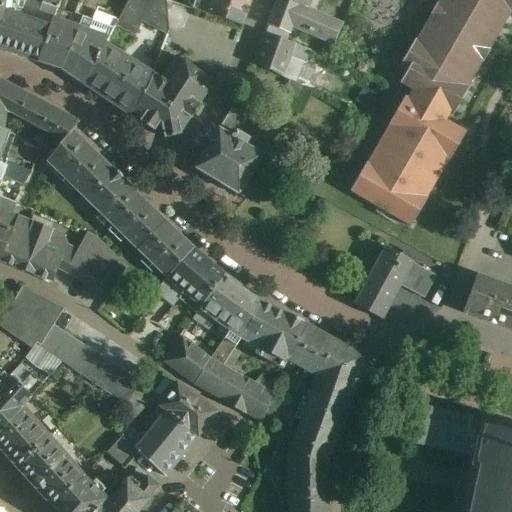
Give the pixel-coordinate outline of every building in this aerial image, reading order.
[(0,0),(0,50),(38,63),(51,27),(13,14),(14,8),(23,10),(23,0),(0,0)] [(42,0),(41,5),(57,10),(60,0),(42,0)] [(128,0),(117,21),(114,27),(134,37),(141,23),(166,35),(168,30),(166,0),(128,0)] [(251,1),(249,0),(196,0),(193,9),(242,27),(251,1)] [(342,26),(287,0),(277,0),(268,26),(289,34),(292,26),(333,44),(342,26)] [(288,0),(308,8),(311,0),(288,0)] [(511,0),(439,0),(416,41),(415,41),(399,68),(407,72),(399,85),(412,92),(450,114),(453,116),(469,89),(468,88),(511,15),(511,0)] [(92,22),(83,18),(78,29),(61,70),(84,85),(105,45),(114,27),(117,21),(96,13),(92,22)] [(78,29),(53,21),(51,27),(38,63),(61,70),(78,29)] [(297,46),(265,33),(254,63),(282,77),(290,57),(316,68),(321,57),(297,46)] [(152,75),(105,45),(84,85),(131,117),(147,87),(152,75)] [(211,82),(178,60),(163,81),(152,74),(152,75),(147,87),(131,117),(132,118),(135,115),(142,119),(139,123),(154,132),(156,129),(163,133),(179,130),(187,118),(191,120),(200,106),(197,104),(211,82)] [(312,91),(289,80),(278,104),(301,115),(312,91)] [(0,81),(0,129),(3,131),(5,113),(11,114),(63,142),(71,131),(77,123),(63,115),(0,81)] [(384,96),(370,85),(362,97),(376,107),(384,96)] [(450,114),(412,92),(408,100),(405,98),(388,126),(389,127),(367,164),(366,164),(350,192),(410,228),(427,199),(426,198),(448,161),(449,162),(465,133),(445,121),(450,114)] [(280,143),(229,112),(195,169),(238,196),(260,158),(268,163),(280,143)] [(3,131),(0,129),(0,166),(5,168),(7,163),(0,159),(0,156),(9,133),(3,131)] [(113,171),(71,131),(63,142),(46,162),(137,251),(164,222),(123,181),(124,180),(114,170),(113,171)] [(31,173),(7,163),(5,168),(1,177),(2,177),(23,186),(31,173)] [(0,197),(0,261),(51,282),(65,247),(61,236),(9,216),(13,203),(0,197)] [(164,222),(137,251),(166,279),(193,250),(164,222)] [(96,237),(87,234),(76,254),(120,277),(126,268),(96,237)] [(385,248),(353,305),(382,321),(400,287),(412,264),(413,264),(413,263),(385,248)] [(193,250),(166,279),(156,294),(172,307),(179,300),(196,314),(199,311),(224,276),(193,250)] [(120,277),(76,254),(65,273),(108,296),(120,277)] [(413,264),(412,264),(400,287),(424,299),(435,277),(413,264)] [(511,288),(476,275),(462,313),(511,330),(511,288)] [(262,302),(224,276),(199,311),(196,314),(192,320),(204,329),(211,319),(230,332),(225,339),(236,346),(240,339),(262,302)] [(63,310),(21,289),(15,300),(4,320),(0,317),(0,327),(31,349),(35,344),(40,347),(53,327),(63,310)] [(15,300),(2,293),(0,296),(0,317),(4,320),(15,300)] [(289,317),(262,302),(240,339),(285,364),(287,361),(306,326),(301,324),(302,322),(290,316),(289,317)] [(365,358),(306,326),(287,361),(315,377),(294,439),(293,442),(332,452),(333,449),(365,358)] [(64,334),(53,327),(40,347),(51,354),(64,334)] [(64,334),(51,354),(60,361),(74,341),(64,334)] [(272,394),(222,366),(234,349),(223,342),(210,360),(179,337),(163,360),(224,402),(223,403),(244,414),(245,414),(262,423),(272,394)] [(74,341),(60,361),(70,367),(83,347),(74,341)] [(83,347),(70,367),(80,374),(94,354),(83,347)] [(128,378),(94,354),(80,374),(114,397),(115,398),(128,378)] [(5,383),(0,389),(0,432),(22,408),(31,399),(30,398),(42,385),(31,374),(19,387),(9,378),(5,383)] [(128,378),(115,398),(114,397),(111,402),(122,410),(135,391),(139,385),(128,378)] [(217,413),(176,384),(159,407),(165,413),(197,438),(217,413)] [(135,391),(122,410),(135,420),(149,404),(135,391)] [(471,417),(418,406),(412,437),(465,449),(464,455),(476,457),(480,442),(467,439),(471,417)] [(47,437),(22,408),(0,432),(0,450),(18,470),(27,460),(47,437)] [(165,413),(135,449),(140,452),(139,454),(165,477),(197,438),(165,413)] [(511,511),(511,436),(482,430),(480,442),(476,457),(475,465),(478,466),(468,511),(511,511)] [(83,477),(47,437),(18,470),(52,509),(83,477)] [(135,450),(121,437),(105,454),(124,471),(139,454),(140,452),(135,449),(135,450)] [(332,452),(293,442),(287,457),(288,479),(290,479),(290,502),(288,502),(288,511),(328,511),(328,464),(332,452)] [(112,498),(108,503),(106,501),(96,511),(136,511),(158,487),(137,469),(112,498)] [(95,480),(91,485),(83,477),(52,509),(55,511),(96,511),(106,501),(108,503),(112,498),(109,494),(114,488),(112,486),(108,482),(102,488),(95,480)] [(197,511),(183,501),(174,511),(197,511)]
